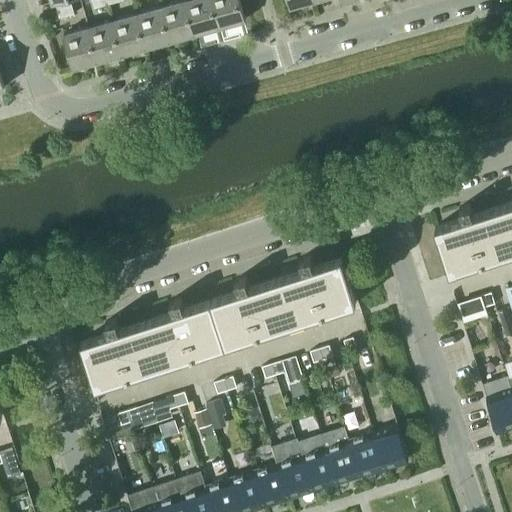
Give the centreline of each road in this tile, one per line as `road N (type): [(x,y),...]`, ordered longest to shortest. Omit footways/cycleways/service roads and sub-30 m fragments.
road 1 (residential): [(475,0),(79,112),(62,111),(37,86),(11,0)]
road 2 (residential): [(25,307),(378,192)]
road 3 (residential): [(476,511),(378,192)]
road 4 (residential): [(86,511),(25,307)]
road 5 (residential): [(378,192),(511,150)]
